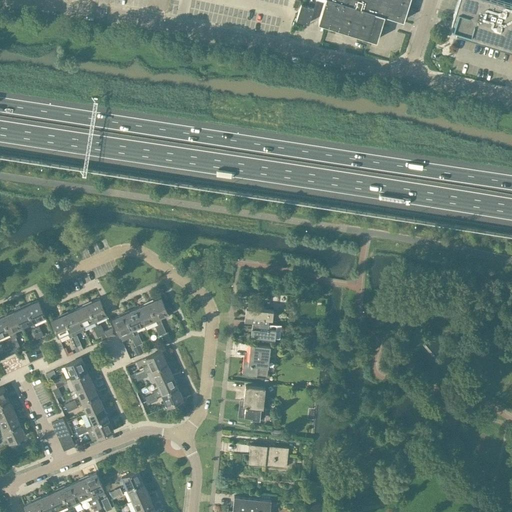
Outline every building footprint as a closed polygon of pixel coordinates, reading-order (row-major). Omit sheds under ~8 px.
[(315,0),(309,0),(308,6),(301,3),(296,19),(309,23),(315,0)] [(324,0),(321,11),(318,21),(340,28),(367,36),(376,39),(380,28),(384,14),(403,20),(409,0),(324,0)] [(453,16),(451,22),(454,23),(453,27),(456,28),(456,31),(462,33),(511,48),(511,2),(503,0),(457,0),(453,15),(453,16)] [(155,325),(157,330),(164,327),(160,317),(168,313),(161,297),(148,302),(156,318),(158,324),(155,325)] [(87,304),(94,320),(107,314),(99,298),(87,304)] [(26,305),(33,321),(45,316),(38,300),(26,305)] [(148,302),(137,307),(144,324),(145,327),(151,325),(152,323),(151,320),(156,318),(148,302)] [(82,325),(94,320),(87,304),(75,309),(82,325)] [(20,305),(14,308),(15,310),(14,310),(21,327),(33,321),(26,305),(21,307),(20,305)] [(244,320),(252,321),(269,323),(269,322),(268,322),(268,318),(272,319),(273,310),(246,306),(244,320)] [(137,307),(125,313),(135,335),(131,336),(133,340),(140,337),(135,327),(144,324),(137,307)] [(75,309),(63,314),(73,336),(77,334),(76,332),(84,329),(82,325),(75,309)] [(21,327),(14,310),(2,316),(9,332),(12,337),(8,339),(10,344),(17,341),(15,336),(17,335),(14,329),(21,327)] [(125,313),(113,318),(122,340),(131,336),(135,335),(125,313)] [(63,314),(51,320),(58,336),(67,332),(70,337),(73,336),(63,314)] [(9,332),(2,316),(0,316),(0,335),(9,332)] [(252,321),(251,335),(275,338),(280,338),(281,324),(276,324),(269,323),(252,321)] [(164,327),(157,330),(159,335),(166,332),(164,327)] [(103,328),(96,332),(98,336),(105,333),(103,328)] [(41,329),(34,332),(36,338),(43,335),(41,329)] [(73,336),(70,337),(72,342),(79,339),(77,334),(73,336)] [(140,337),(133,340),(135,346),(142,343),(140,337)] [(20,346),(17,341),(10,344),(13,349),(20,346)] [(270,345),(250,343),(249,357),(245,357),(243,373),(267,375),(268,366),(270,345)] [(148,364),(143,367),(144,369),(144,368),(145,372),(151,370),(167,362),(162,350),(145,357),(148,364)] [(71,377),(87,369),(81,357),(65,365),(71,377)] [(167,362),(151,370),(156,381),(172,374),(167,362)] [(144,369),(139,371),(142,378),(147,375),(145,372),(144,368),(144,369)] [(92,381),(87,369),(71,377),(76,389),(92,381)] [(161,393),(178,386),(172,374),(156,381),(161,393)] [(64,376),(58,378),(61,385),(67,383),(64,376)] [(76,389),(81,401),(98,393),(92,381),(76,389)] [(240,404),(239,415),(252,416),(252,417),(259,418),(261,407),(263,408),(265,387),(245,385),(243,404),(240,404)] [(0,403),(9,399),(7,393),(8,393),(5,387),(4,388),(4,386),(0,388),(0,403)] [(183,398),(178,386),(161,393),(167,405),(183,398)] [(154,392),(149,394),(153,401),(158,399),(154,392)] [(98,393),(81,401),(87,412),(103,405),(98,393)] [(9,399),(0,403),(0,417),(14,411),(9,399)] [(74,399),(69,402),(72,409),(78,406),(74,399)] [(92,424),(108,417),(103,405),(87,412),(92,424)] [(0,421),(1,425),(0,425),(0,431),(20,422),(14,411),(0,417),(0,421)] [(54,428),(65,423),(62,417),(51,422),(54,428)] [(85,423),(80,425),(83,433),(88,430),(92,439),(97,436),(114,429),(108,417),(92,424),(86,426),(85,423)] [(25,435),(20,422),(0,431),(0,436),(0,437),(1,437),(6,435),(9,442),(25,435)] [(54,428),(56,433),(67,428),(65,423),(54,428)] [(56,433),(59,439),(70,434),(67,428),(56,433)] [(59,439),(61,444),(72,440),(70,434),(59,439)] [(75,445),(72,440),(61,444),(64,450),(75,445)] [(289,447),(250,442),(248,462),(286,467),(289,447)] [(121,476),(127,488),(143,481),(137,469),(121,476)] [(92,505),(99,502),(97,498),(99,497),(96,491),(103,488),(96,472),(84,477),(91,493),(93,499),(90,500),(92,505)] [(72,483),(79,499),(91,493),(84,477),(72,483)] [(143,481),(127,488),(132,500),(148,492),(143,481)] [(72,483),(60,488),(67,504),(70,510),(66,511),(75,511),(71,502),(79,499),(72,483)] [(120,487),(114,489),(117,496),(123,494),(120,487)] [(55,509),(67,504),(60,488),(48,493),(55,509)] [(137,511),(153,504),(148,492),(132,500),(137,511)] [(49,511),(55,509),(48,493),(36,499),(41,511),(49,511)] [(269,511),(271,499),(234,495),(232,511),(269,511)] [(41,511),(36,499),(24,504),(27,511),(41,511)] [(101,507),(99,502),(92,505),(94,510),(101,507)]
